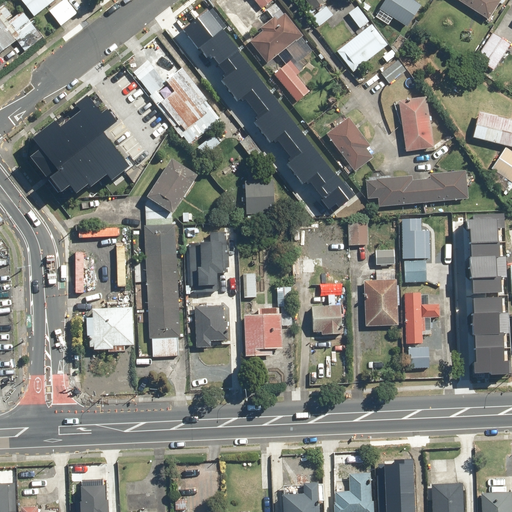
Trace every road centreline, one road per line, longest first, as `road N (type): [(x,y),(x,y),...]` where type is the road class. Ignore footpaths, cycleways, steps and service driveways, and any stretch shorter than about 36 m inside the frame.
road 1 (primary): [(67,430),(511,408)]
road 2 (residential): [(150,0),(0,123)]
road 3 (tertiary): [(0,184),(38,247),(47,330)]
